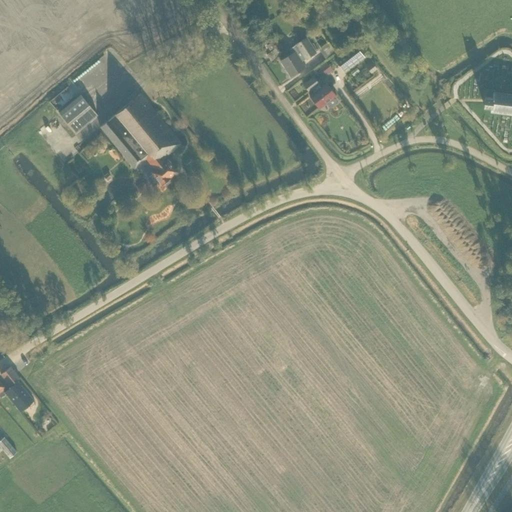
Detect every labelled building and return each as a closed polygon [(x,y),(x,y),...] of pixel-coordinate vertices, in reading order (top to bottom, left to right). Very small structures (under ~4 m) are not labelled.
[(334,29),(341,23),(334,15),(327,20),(334,29)] [(305,59),(316,52),(306,37),(296,44),(296,45),(289,49),(293,54),(289,56),(289,55),(280,61),(290,76),(305,67),(301,61),(305,58),(305,59)] [(321,48),(328,56),(336,49),(330,41),(321,48)] [(345,72),(364,57),(353,44),(334,58),(345,72)] [(105,53),(112,62),(121,55),(114,46),(105,53)] [(271,62),(281,55),(275,48),(266,55),(271,62)] [(371,73),(377,69),(370,61),(365,65),(371,73)] [(318,85),(319,84),(314,77),(303,85),(309,92),(312,89),(318,85)] [(331,107),(337,103),(337,100),(335,97),(336,96),(326,84),(321,88),(318,85),(312,89),(314,92),(310,96),(319,108),(326,103),(327,105),(331,107)] [(511,94),(493,92),(494,90),(486,89),(485,97),(485,99),(484,99),(483,106),(492,107),(491,111),(511,113),(511,94)] [(75,133),(98,115),(80,94),(58,113),(75,133)] [(166,160),(164,157),(181,143),(140,94),(100,127),(135,169),(146,159),(155,169),(151,172),(153,174),(147,179),(153,186),(159,181),(162,185),(163,184),(166,185),(169,182),(169,179),(170,178),(170,177),(175,173),(176,173),(176,169),(175,169),(167,159),(166,160)] [(10,386),(19,378),(10,366),(0,374),(10,386)] [(18,380),(4,392),(20,412),(34,400),(18,380)] [(0,446),(10,458),(17,452),(5,437),(0,440),(0,446)]
